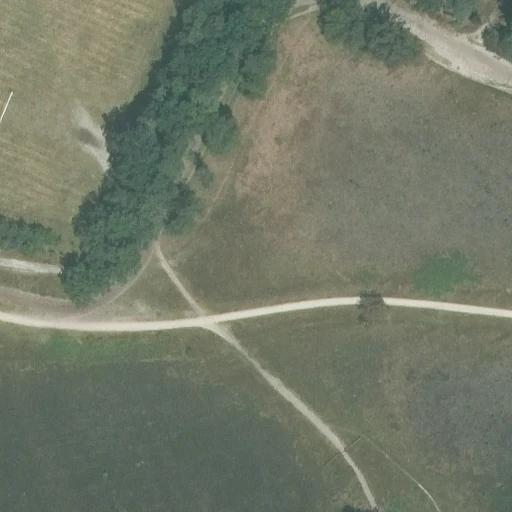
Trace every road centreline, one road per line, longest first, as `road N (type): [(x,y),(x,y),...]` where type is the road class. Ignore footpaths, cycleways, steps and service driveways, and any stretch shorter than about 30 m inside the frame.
road 1 (track): [(268,0),(119,282),(75,303),(0,289)]
road 2 (track): [(511,77),(340,0)]
